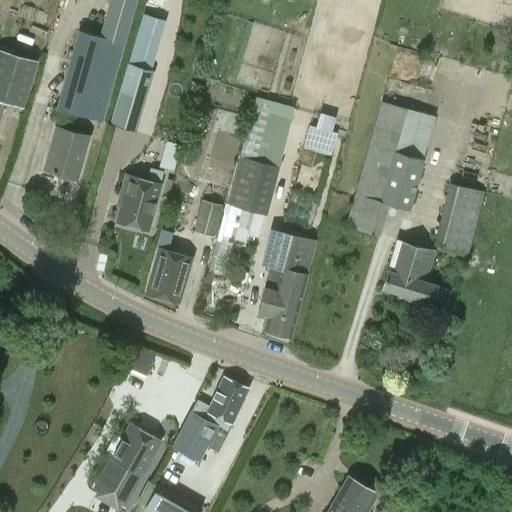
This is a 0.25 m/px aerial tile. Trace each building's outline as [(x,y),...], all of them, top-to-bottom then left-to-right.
[(124,43),(136,0),(108,0),(98,35),(78,29),(56,109),(65,111),(60,127),(55,126),(44,169),(77,178),(89,135),(72,131),(77,115),(102,122),(124,43)] [(166,21),(142,14),(128,63),(110,124),(136,132),(155,72),(151,71),(166,21)] [(0,116),(2,109),(4,102),(23,107),(37,60),(0,49),(0,116)] [(236,246),(239,247),(242,247),(244,246),(246,244),(246,243),(250,232),(255,212),(266,216),(294,109),(259,99),(244,157),(232,205),(229,213),(224,212),(216,243),(207,272),(225,277),(232,245),(234,244),(236,246)] [(380,235),(390,204),(410,210),(424,159),(435,115),(381,101),(354,194),(345,227),(380,235)] [(329,154),(336,131),(310,124),(304,147),(329,154)] [(172,167),(178,143),(167,140),(160,164),(172,167)] [(148,229),(160,183),(149,179),(129,174),(129,175),(125,175),(122,185),(120,192),(124,193),(117,221),(148,229)] [(484,190),(448,183),(432,246),(468,254),(484,190)] [(214,237),(222,205),(201,199),(193,231),(214,237)] [(170,230),(161,228),(156,249),(160,250),(148,291),(178,300),(190,259),(164,251),(170,230)] [(276,286),(266,283),(257,317),(268,319),(265,329),(290,335),(301,292),(306,275),(315,240),(274,229),(265,264),(281,268),(276,286)] [(446,308),(451,291),(436,286),(436,285),(426,282),(435,252),(396,240),(388,270),(382,289),(430,303),(446,308)] [(187,417),(193,420),(178,451),(211,469),(216,459),(220,461),(231,435),(219,429),(226,414),(234,418),(248,388),(223,376),(210,405),(196,399),(187,417)] [(127,496),(160,429),(130,414),(96,480),(127,496)] [(348,476),(326,511),(366,511),(377,493),(348,476)] [(142,508),(149,511),(199,511),(202,508),(158,482),(156,486),(142,508)] [(144,506),(156,486),(150,483),(139,503),(144,506)]
